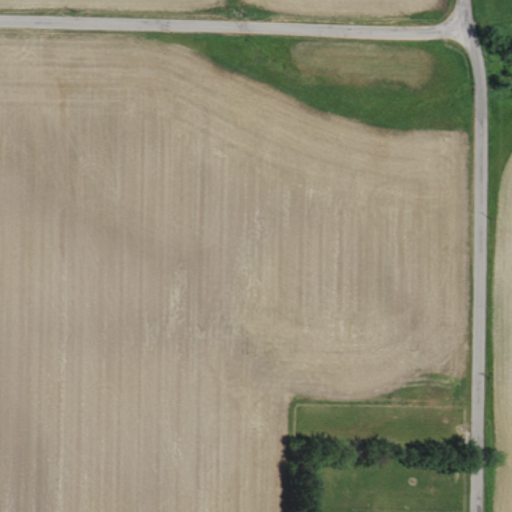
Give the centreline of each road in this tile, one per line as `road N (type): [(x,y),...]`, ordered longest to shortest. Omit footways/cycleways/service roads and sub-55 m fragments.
road 1 (residential): [(474,511),(479,89),(470,43),(455,28),(455,0)]
road 2 (residential): [(455,28),(0,19)]
